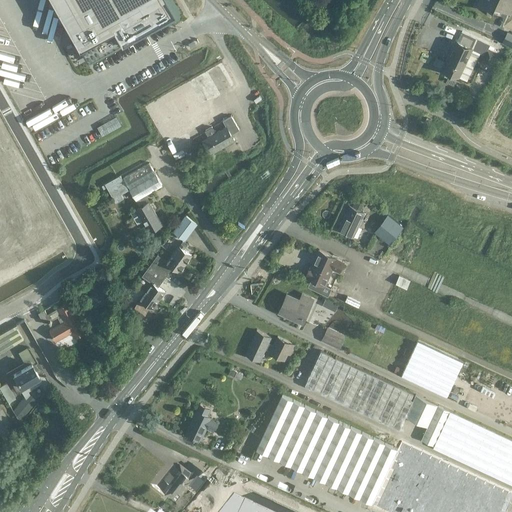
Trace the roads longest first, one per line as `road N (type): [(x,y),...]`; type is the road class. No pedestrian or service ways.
road 1 (unknown): [(511,376),(390,321),(343,251),(286,223)]
road 2 (unclassified): [(23,301),(88,256),(0,101)]
road 3 (primary): [(298,96),(298,156),(209,298)]
road 4 (tertiary): [(365,151),(511,196)]
road 5 (primary): [(113,416),(209,298)]
road 6 (unclassified): [(113,416),(67,377),(23,301)]
road 7 (primary): [(209,298),(296,192)]
road 8 (primary): [(113,416),(28,511)]
road 9 (primary): [(386,119),(378,68),(409,0)]
